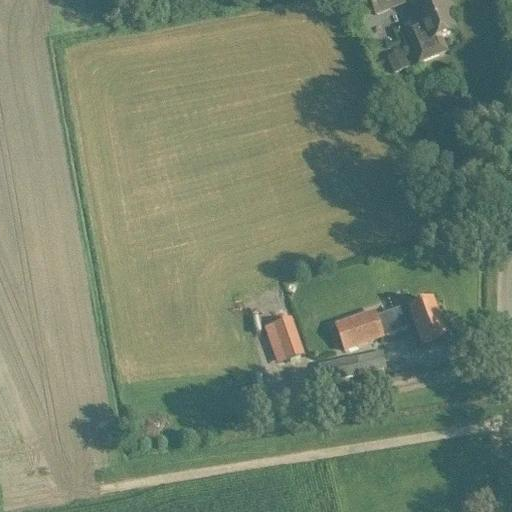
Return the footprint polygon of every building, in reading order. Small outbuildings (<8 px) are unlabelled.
[(349,0),(357,20),(375,12),(376,15),(406,3),(404,0),(349,0)] [(420,63),(428,60),(446,52),(441,38),(455,32),(450,18),(456,15),(451,2),(444,5),(442,0),(440,0),(424,7),(416,10),(421,22),(405,28),(420,63)] [(421,345),(427,343),(445,337),(433,302),(410,310),(409,306),(377,317),(376,314),(336,327),(344,352),(415,327),(421,345)] [(306,357),(292,320),(265,330),(278,367),(306,357)] [(322,383),(360,375),(385,369),(382,352),(318,366),(322,383)]
